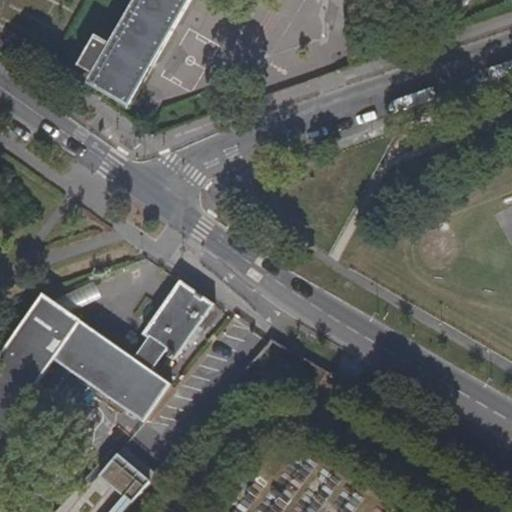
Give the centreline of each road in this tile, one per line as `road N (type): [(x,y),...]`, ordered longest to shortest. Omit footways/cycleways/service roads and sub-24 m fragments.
road 1 (secondary): [(133,180),(350,331),(511,424)]
road 2 (tertiary): [(511,45),(133,180)]
road 3 (secondary): [(0,91),(133,180)]
